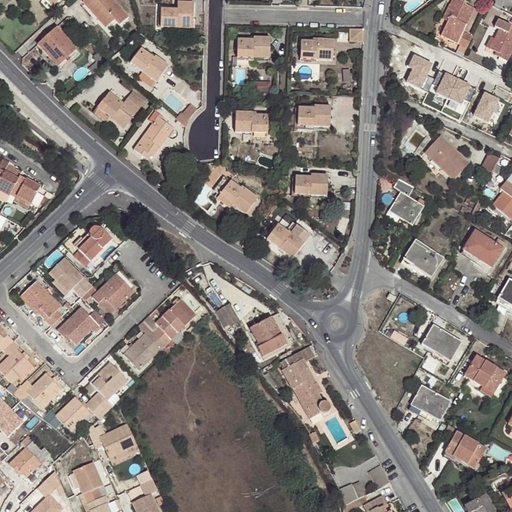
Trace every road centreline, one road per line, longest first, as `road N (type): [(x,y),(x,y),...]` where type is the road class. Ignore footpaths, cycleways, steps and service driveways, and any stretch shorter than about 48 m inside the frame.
road 1 (residential): [(125,250),(172,297),(81,381),(0,294)]
road 2 (tertiary): [(113,166),(296,306),(319,314)]
road 3 (tertiary): [(340,339),(359,390),(433,511)]
road 4 (residential): [(361,261),(511,352)]
road 5 (unclassified): [(361,261),(372,88)]
road 6 (residential): [(215,14),(376,19)]
road 7 (tertiary): [(0,275),(113,166)]
road 8 (tertiary): [(0,57),(113,166)]
road 9 (residential): [(372,88),(511,155)]
road 10 (residential): [(376,19),(511,87)]
road 11 (residential): [(215,14),(211,148)]
